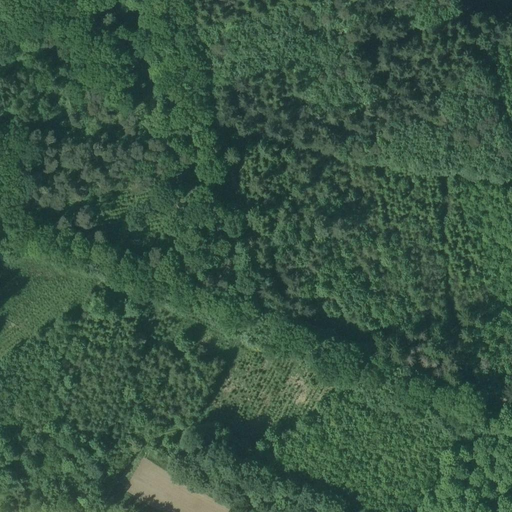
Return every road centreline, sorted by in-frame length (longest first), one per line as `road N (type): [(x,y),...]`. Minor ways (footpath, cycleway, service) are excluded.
road 1 (track): [(187,0),(216,125),(230,143),(511,194)]
road 2 (track): [(265,304),(511,404)]
road 3 (track): [(265,304),(98,243)]
road 4 (track): [(230,143),(265,304)]
road 5 (track): [(465,0),(511,139)]
